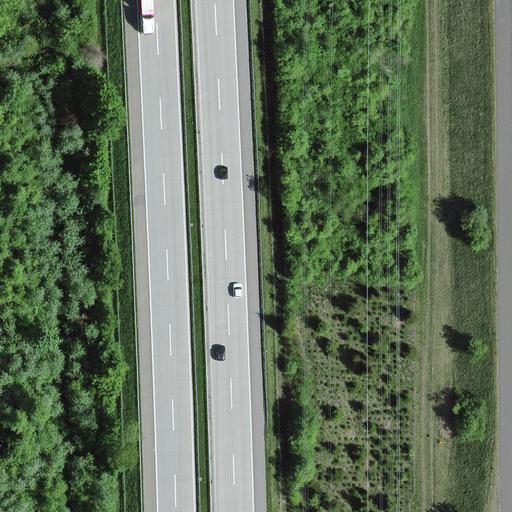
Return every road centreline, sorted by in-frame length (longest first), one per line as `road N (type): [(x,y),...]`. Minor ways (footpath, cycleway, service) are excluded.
road 1 (motorway): [(153,0),(175,511)]
road 2 (motorway): [(234,511),(213,0)]
road 3 (track): [(504,0),(511,511)]
